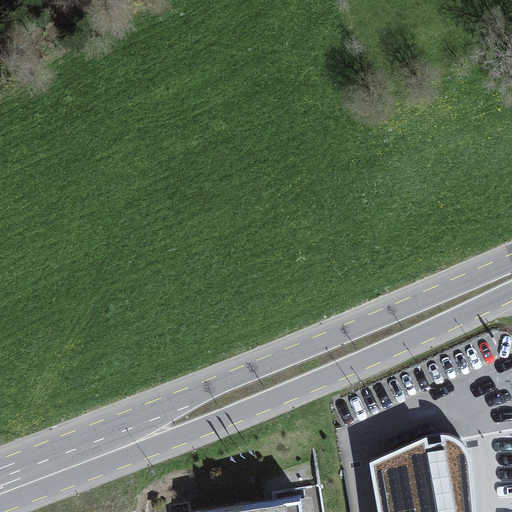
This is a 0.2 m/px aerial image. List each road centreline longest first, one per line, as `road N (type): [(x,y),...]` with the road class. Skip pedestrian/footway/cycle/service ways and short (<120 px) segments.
road 1 (primary): [(511,259),(219,379),(96,452)]
road 2 (primary): [(96,452),(159,446),(235,422),(511,296)]
